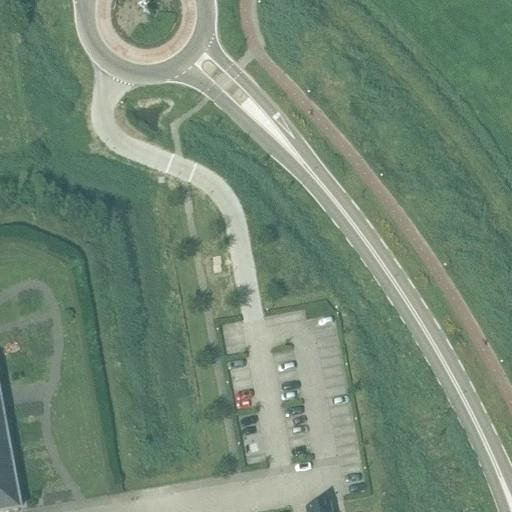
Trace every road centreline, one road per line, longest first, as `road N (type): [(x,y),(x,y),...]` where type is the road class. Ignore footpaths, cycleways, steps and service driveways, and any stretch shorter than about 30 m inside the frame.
road 1 (tertiary): [(288,147),(425,323),(511,508)]
road 2 (tertiary): [(90,0),(90,35),(112,66),(148,78),(184,66)]
road 3 (tertiary): [(288,147),(251,89),(205,39)]
road 4 (tertiary): [(184,66),(288,147)]
